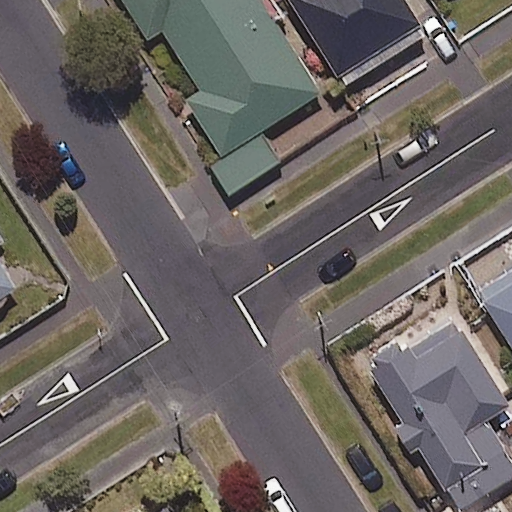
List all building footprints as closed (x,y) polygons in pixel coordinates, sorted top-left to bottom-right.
[(321,88),(262,0),(122,0),(150,42),(162,34),(195,85),(180,96),(216,151),(209,156),(231,190),(278,159),(258,129),(321,88)] [(288,0),(338,81),(422,31),(403,0),(288,0)] [(0,296),(14,287),(0,265),(0,241),(0,240),(0,296)] [(511,272),(478,295),(511,346),(511,272)] [(508,403),(451,316),(366,371),(457,510),(511,473),(511,460),(484,419),(508,403)]
